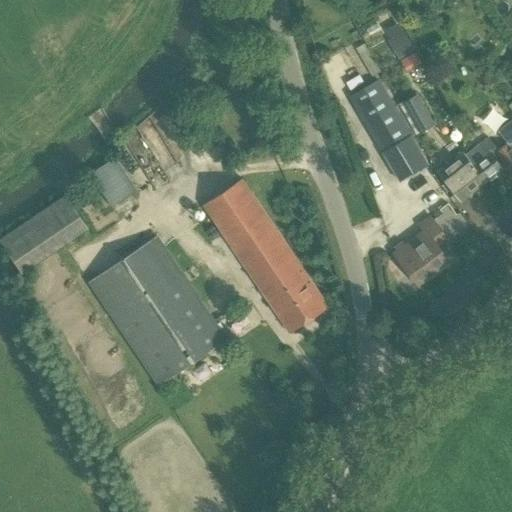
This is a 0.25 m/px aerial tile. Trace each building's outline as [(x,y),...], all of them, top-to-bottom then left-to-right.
[(234,22),(245,20),(243,9),(232,11),(234,22)] [(402,32),(390,10),(378,17),(391,39),(402,32)] [(415,50),(404,32),(388,41),(399,59),(415,50)] [(379,80),(351,97),(384,153),(401,181),(429,165),(412,136),(379,80)] [(419,133),(434,124),(418,94),(402,103),(419,133)] [(135,125),(159,156),(171,147),(176,154),(190,143),(183,134),(193,126),(172,98),(135,125)] [(511,122),(499,132),(508,143),(499,150),(489,138),(466,156),(487,181),(506,165),(511,172),(511,122)] [(487,181),(466,156),(464,153),(439,172),(450,186),(457,195),(465,188),(470,194),(487,181)] [(116,158),(92,174),(105,195),(95,202),(104,214),(138,191),(116,158)] [(291,333),(329,307),(242,179),(204,205),(291,333)] [(22,270),(90,228),(69,193),(0,236),(22,270)] [(437,246),(447,239),(431,217),(421,225),(425,231),(395,253),(418,285),(449,262),(437,246)] [(158,235),(88,284),(158,387),(229,339),(158,235)]
